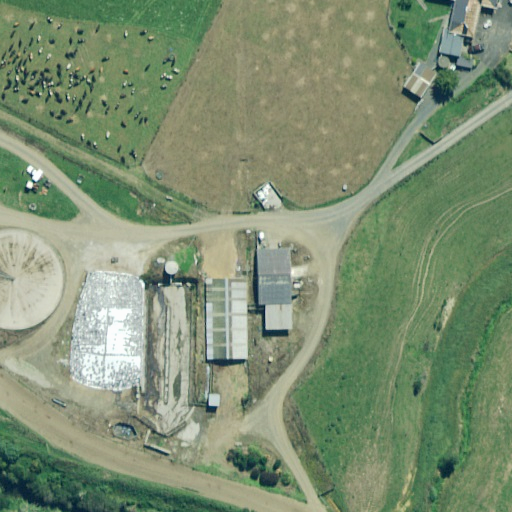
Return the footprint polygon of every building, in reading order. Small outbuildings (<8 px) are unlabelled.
[(475,53),(460,50),(463,37),(472,38),(479,6),(493,9),(494,0),(447,0),(454,1),(448,31),(443,30),(438,53),(456,57),(454,65),(472,69),(475,53)] [(305,195),(302,178),(279,182),(283,199),(305,195)] [(277,199),(267,184),(253,194),(263,209),(277,199)] [(289,251),(258,250),(257,306),(265,306),(265,330),(291,330),(292,285),(289,285),(289,251)] [(225,360),(225,281),(206,281),(206,360),(225,360)]
